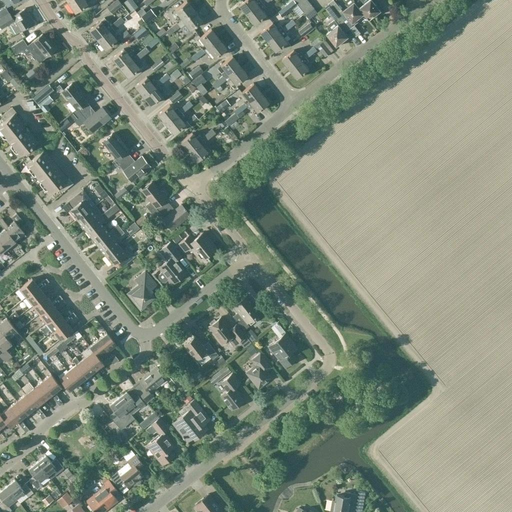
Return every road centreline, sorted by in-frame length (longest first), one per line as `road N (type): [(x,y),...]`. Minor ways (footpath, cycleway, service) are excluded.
road 1 (residential): [(148,511),(327,368),(326,348),(246,257)]
road 2 (residential): [(190,189),(40,0)]
road 3 (residential): [(140,340),(13,180)]
road 4 (residential): [(0,471),(141,358),(140,340)]
road 5 (residential): [(292,105),(431,0)]
road 6 (residential): [(140,340),(246,257)]
road 7 (residential): [(190,189),(292,105)]
road 8 (residential): [(292,105),(220,0)]
